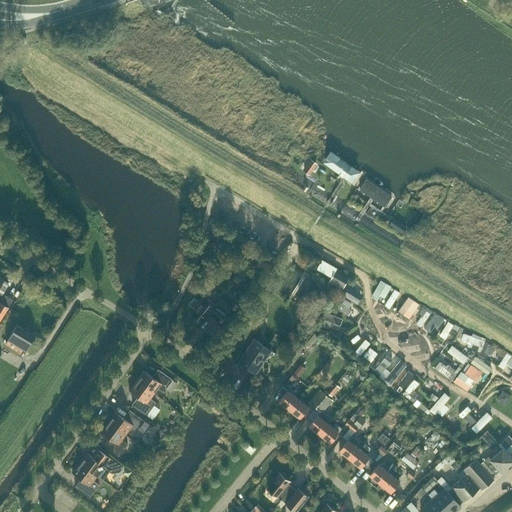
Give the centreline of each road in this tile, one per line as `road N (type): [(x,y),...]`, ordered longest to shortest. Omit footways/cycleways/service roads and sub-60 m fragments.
road 1 (residential): [(29,501),(149,329)]
road 2 (residential): [(149,329),(0,240)]
road 3 (residential): [(280,434),(149,329)]
